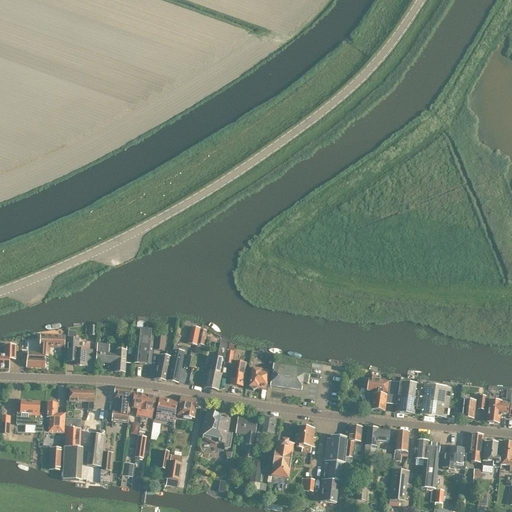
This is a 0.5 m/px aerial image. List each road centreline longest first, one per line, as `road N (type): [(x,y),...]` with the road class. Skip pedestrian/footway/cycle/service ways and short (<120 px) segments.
road 1 (tertiary): [(0,290),(92,252),(278,143),(368,70),(419,0)]
road 2 (tertiary): [(511,432),(116,379),(0,374)]
